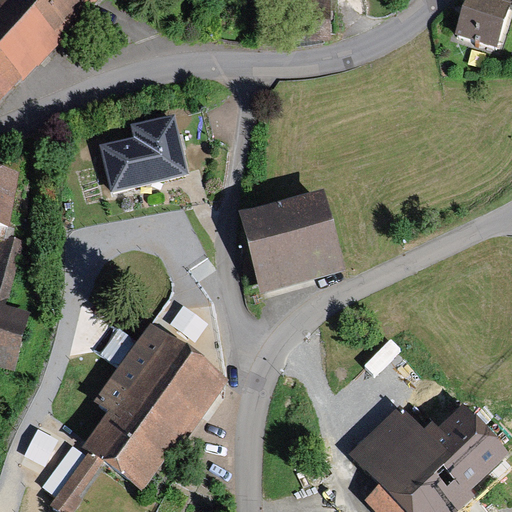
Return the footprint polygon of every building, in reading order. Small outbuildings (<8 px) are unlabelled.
[(0,0),(0,99),(63,33),(89,0),(0,0)] [(491,0),(466,0),(454,36),(493,50),(509,6),(491,0)] [(115,194),(189,173),(173,115),(130,127),(134,142),(103,151),(115,194)] [(0,174),(0,236),(10,238),(19,178),(0,174)] [(239,210),(260,293),(345,271),(324,188),(239,210)] [(0,364),(10,368),(26,321),(0,312),(0,295),(18,245),(0,239),(0,364)] [(104,462),(139,489),(177,440),(184,445),(233,381),(155,320),(92,402),(110,416),(85,447),(91,452),(104,462)] [(397,409),(352,455),(382,485),(367,500),(379,511),(453,511),(511,453),(511,452),(464,405),(441,428),(433,420),(424,429),(405,410),(402,414),(397,409)] [(81,494),(104,462),(91,452),(52,505),(61,511),(74,511),(86,497),(81,494)]
